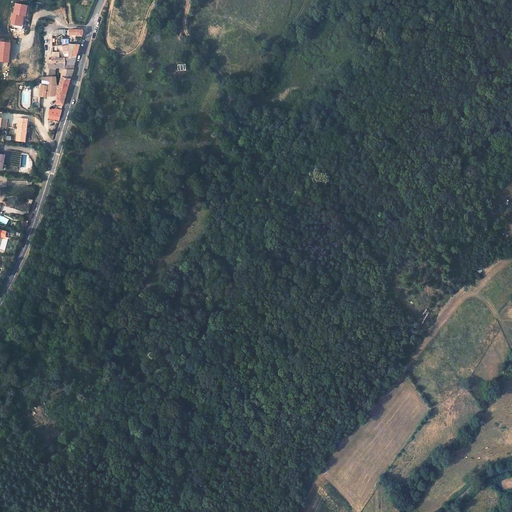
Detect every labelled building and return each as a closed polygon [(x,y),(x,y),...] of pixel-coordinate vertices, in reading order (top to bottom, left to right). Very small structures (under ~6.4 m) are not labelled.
[(61,46),(64,58),(76,56),(79,44),(69,43),(69,45),(61,46)] [(52,52),(51,56),(51,59),(49,59),(48,63),(49,68),(55,69),(55,66),(61,66),(61,76),(61,77),(70,79),(73,69),(64,68),(64,58),(59,57),(59,52),(52,52)] [(76,56),(64,58),(64,68),(73,69),(72,68),(73,64),(74,63),(76,56)] [(57,85),(55,76),(49,76),(47,77),(44,95),(57,95),(59,94),(59,90),(56,90),(57,85)] [(70,79),(61,77),(58,86),(57,85),(56,90),(59,90),(59,94),(66,94),(70,79)] [(63,105),(66,94),(59,94),(57,95),(56,103),(63,105)] [(226,107),(218,103),(214,111),(222,115),(226,107)] [(58,121),(61,110),(49,109),(48,113),(49,113),(48,118),(58,121)]
